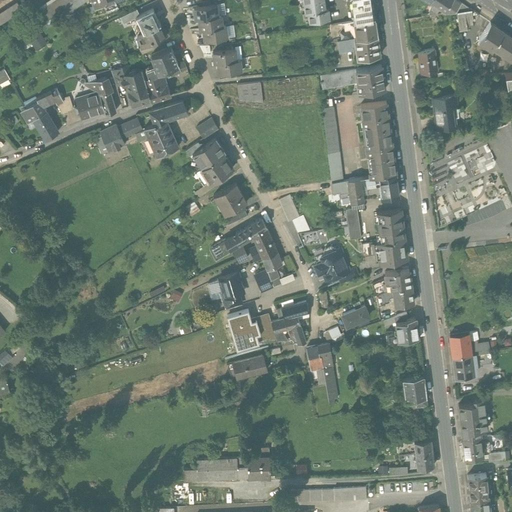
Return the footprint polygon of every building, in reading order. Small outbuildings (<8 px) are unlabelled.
[(28,0),(26,0),(19,5),(22,9),(31,3),(28,0)] [(53,13),(72,0),(51,0),(35,11),(46,28),(58,20),(53,13)] [(105,5),(113,1),(112,0),(90,0),(95,9),(105,5)] [(324,6),(323,0),(304,0),(303,0),(304,10),(307,10),(307,9),(325,7),(324,6)] [(348,0),(352,19),(374,16),(371,0),(348,0)] [(429,0),(433,2),(431,6),(436,9),(438,6),(444,10),(455,9),(455,8),(460,0),(459,0),(429,0)] [(471,7),(460,0),(455,8),(457,10),(471,8),(471,7)] [(0,23),(22,9),(19,5),(16,1),(0,11),(0,23)] [(117,7),(115,1),(113,1),(105,5),(108,11),(117,7)] [(195,17),(198,16),(217,14),(215,2),(193,5),(195,17)] [(327,6),(324,6),(325,7),(307,9),(307,10),(309,19),(329,16),(327,6)] [(136,17),(143,32),(160,24),(152,8),(139,14),(135,16),(136,17)] [(457,10),(456,10),(458,28),(467,27),(466,24),(472,23),(472,19),(471,8),(457,10)] [(139,14),(136,9),(120,16),(123,23),(136,17),(135,16),(139,14)] [(220,13),(217,14),(198,16),(199,28),(203,27),(222,25),(220,13)] [(374,16),(352,19),(343,20),(344,29),(349,28),(354,28),(355,36),(356,35),(376,33),(374,16)] [(478,39),(490,47),(502,29),(490,20),(478,39)] [(163,30),(160,24),(143,32),(136,35),(141,45),(141,46),(151,42),(151,41),(155,39),(156,40),(158,38),(159,39),(165,36),(166,34),(165,31),(163,30)] [(225,24),(222,25),(203,27),(204,38),(226,36),(225,24)] [(20,41),(25,48),(33,43),(37,49),(49,41),(40,28),(20,41)] [(511,35),(502,29),(490,47),(492,48),(493,46),(511,58),(511,35)] [(376,33),(356,35),(357,47),(355,47),(355,48),(356,56),(379,53),(376,33)] [(338,51),(355,48),(355,47),(357,47),(356,35),(355,36),(354,36),(337,38),(338,51)] [(154,47),(151,42),(141,46),(141,45),(138,46),(141,52),(154,47)] [(170,46),(151,54),(157,68),(154,69),(154,67),(153,67),(146,69),(149,77),(162,71),(164,78),(181,71),(187,69),(184,62),(178,65),(173,53),(170,46)] [(213,61),(217,60),(236,58),(234,47),(212,49),(213,61)] [(434,47),(417,50),(420,72),(437,70),(434,47)] [(239,58),(236,58),(217,60),(218,72),(230,70),(241,69),(239,58)] [(355,67),(357,81),(382,77),(381,63),(355,67)] [(126,65),(110,70),(116,86),(126,83),(132,104),(146,100),(145,98),(150,96),(147,89),(149,89),(145,79),(141,69),(129,73),(126,65)] [(322,85),(357,81),(355,67),(320,71),(322,85)] [(12,83),(4,70),(0,71),(0,85),(2,89),(12,83)] [(145,98),(146,100),(147,103),(170,95),(167,83),(166,83),(164,78),(162,71),(149,77),(145,79),(149,89),(147,89),(150,96),(145,98)] [(111,91),(107,77),(97,79),(89,81),(85,82),(84,85),(93,89),(98,90),(99,94),(109,91),(111,91)] [(384,88),(382,77),(357,81),(358,91),(384,88)] [(237,83),(239,97),(262,100),(260,80),(237,83)] [(45,110),(42,106),(54,100),(61,112),(67,110),(67,109),(63,100),(62,98),(56,88),(36,98),(37,101),(21,110),(28,121),(33,118),(45,110)] [(81,119),(104,111),(99,94),(98,90),(74,97),(81,119)] [(115,111),(109,91),(99,94),(104,111),(105,115),(115,111)] [(455,93),(432,96),(436,128),(454,125),(452,108),(458,107),(458,105),(457,105),(455,93)] [(69,95),(62,98),(63,100),(67,109),(72,107),(69,95)] [(360,103),(362,117),(387,113),(386,100),(360,103)] [(182,101),(149,111),(154,123),(154,124),(165,119),(166,120),(188,112),(182,101)] [(321,106),(331,180),(343,178),(333,104),(321,106)] [(58,131),(45,110),(33,118),(45,139),(58,131)] [(391,142),(387,113),(362,117),(365,146),(391,142)] [(19,122),(15,116),(8,120),(12,126),(19,122)] [(137,118),(117,126),(122,138),(142,129),(137,118)] [(196,127),(203,137),(218,128),(211,118),(196,127)] [(154,124),(154,123),(143,128),(145,130),(135,134),(139,142),(148,138),(156,156),(178,147),(166,120),(165,119),(154,124)] [(116,124),(99,131),(108,151),(125,144),(122,138),(117,126),(116,124)] [(102,154),(108,151),(99,131),(93,134),(102,154)] [(457,134),(434,153),(431,187),(445,188),(435,196),(437,201),(443,201),(443,192),(450,201),(436,206),(442,224),(463,216),(466,220),(466,213),(475,210),(476,198),(478,204),(481,204),(483,176),(471,181),(470,194),(454,200),(448,185),(451,184),(451,173),(458,181),(472,176),(472,175),(496,166),(485,136),(457,134)] [(199,147),(191,153),(192,153),(201,167),(223,152),(224,151),(214,137),(199,147)] [(189,155),(192,153),(191,153),(199,147),(196,142),(185,149),(189,155)] [(395,171),(391,142),(365,146),(370,175),(378,174),(395,171)] [(232,166),(223,152),(201,167),(193,172),(203,186),(232,166)] [(395,171),(378,174),(379,180),(381,196),(398,194),(395,171)] [(370,175),(360,176),(361,183),(366,184),(375,183),(379,180),(378,174),(370,175)] [(347,178),(350,199),(350,200),(363,198),(361,183),(360,176),(347,178)] [(347,178),(343,178),(331,180),(331,189),(339,188),(340,201),(350,199),(347,178)] [(235,182),(213,195),(224,214),(246,202),(235,182)] [(289,193),(278,198),(288,220),(299,215),(289,193)] [(364,205),(363,198),(350,200),(351,206),(345,207),(350,237),(360,236),(357,206),(364,205)] [(200,210),(193,201),(185,207),(191,216),(200,210)] [(377,210),(380,239),(404,236),(400,207),(377,210)] [(246,216),(244,211),(237,214),(236,212),(221,220),(224,226),(246,216)] [(224,239),(229,248),(252,235),(266,226),(261,217),(224,239)] [(252,235),(256,244),(262,257),(277,250),(266,226),(252,235)] [(407,256),(404,236),(380,239),(363,241),(364,253),(378,251),(379,259),(407,256)] [(216,255),(229,248),(224,239),(209,248),(210,250),(212,249),(216,255)] [(324,253),(316,256),(319,261),(314,263),(317,272),(322,270),(326,279),(338,274),(349,270),(349,269),(340,246),(336,248),(334,245),(331,243),(325,246),(323,249),(324,253)] [(247,256),(240,244),(232,248),(239,260),(247,256)] [(254,261),(262,257),(256,244),(248,248),(254,261)] [(262,257),(267,269),(273,285),(280,282),(279,278),(277,275),(278,275),(274,266),(282,262),(277,250),(262,257)] [(354,267),(349,269),(349,270),(338,274),(340,280),(357,274),(354,267)] [(390,287),(393,287),(410,285),(408,267),(384,271),(385,277),(386,281),(390,281),(390,287)] [(263,289),(273,285),(267,269),(254,274),(258,283),(260,282),(263,289)] [(224,295),(224,296),(239,292),(243,291),(238,271),(218,277),(220,283),(219,284),(221,290),(222,290),(224,295)] [(292,273),(279,278),(280,282),(281,284),(294,278),(292,273)] [(371,282),(375,293),(390,287),(390,281),(386,281),(385,277),(371,282)] [(413,301),(410,285),(393,287),(394,297),(395,304),(400,303),(400,305),(407,304),(406,302),(413,301)] [(394,297),(393,287),(390,287),(375,293),(377,305),(390,301),(389,297),(394,297)] [(329,306),(326,288),(319,291),(322,307),(329,306)] [(242,303),(239,292),(224,296),(224,295),(222,296),(226,308),(242,303)] [(280,307),(283,316),(293,314),(297,313),(308,311),(305,299),(280,307)] [(364,304),(341,313),(346,324),(368,316),(364,304)] [(273,331),(271,322),(269,314),(251,320),(248,308),(226,314),(236,349),(258,342),(258,340),(265,338),(276,338),(273,331)] [(395,321),(407,319),(406,317),(407,316),(406,310),(394,315),(395,321)] [(297,313),(293,314),(295,324),(292,325),(298,343),(305,341),(303,335),(307,334),(306,329),(301,329),(297,313)] [(273,331),(281,328),(286,326),(292,325),(295,324),(293,314),(283,316),(278,318),(271,322),(273,331)] [(417,336),(414,315),(407,316),(406,317),(407,319),(395,321),(396,332),(395,334),(392,331),(385,332),(386,340),(417,336)] [(337,325),(323,331),(326,340),(331,338),(333,343),(346,337),(343,331),(340,333),(337,325)] [(286,340),(281,328),(273,331),(276,338),(276,339),(286,340)] [(449,335),(452,356),(471,354),(469,341),(468,332),(449,335)] [(477,340),(469,341),(471,354),(474,353),(489,351),(499,349),(498,343),(499,343),(498,338),(487,339),(488,341),(477,343),(477,340)] [(329,341),(317,344),(318,355),(320,367),(331,365),(332,365),(329,341)] [(317,368),(320,367),(318,355),(317,344),(306,346),(310,369),(317,368)] [(12,358),(4,349),(0,352),(0,362),(3,366),(12,358)] [(490,360),(489,351),(474,353),(476,362),(490,360)] [(266,370),(262,354),(232,362),(236,377),(266,370)] [(473,374),(471,354),(452,356),(455,377),(473,374)] [(334,402),(333,397),(337,396),(331,365),(320,367),(322,382),(325,381),(328,403),(334,402)] [(402,377),(405,398),(425,396),(422,374),(402,377)] [(6,382),(5,380),(0,381),(0,395),(10,393),(6,383),(7,383),(7,382),(6,382)] [(426,404),(425,396),(405,398),(406,407),(426,404)] [(458,404),(462,437),(479,435),(479,429),(487,428),(483,397),(473,398),(474,402),(458,404)] [(200,402),(202,417),(207,416),(206,410),(210,410),(209,401),(200,402)] [(480,441),(479,435),(462,437),(464,458),(483,456),(482,453),(487,452),(490,452),(490,450),(492,448),(491,443),(488,442),(488,440),(480,441)] [(413,440),(415,453),(432,451),(430,438),(422,439),(422,436),(419,436),(419,439),(413,440)] [(261,457),(246,457),(247,477),(270,476),(269,447),(260,448),(261,457)] [(434,464),(432,451),(415,453),(417,466),(434,464)] [(487,452),(488,461),(505,460),(504,451),(490,452),(487,452)] [(183,480),(247,477),(246,457),(218,459),(207,459),(196,460),(196,468),(183,468),(183,480)] [(386,465),(378,465),(378,473),(386,473),(386,465)] [(467,474),(469,499),(488,497),(486,473),(467,474)] [(366,498),(365,486),(333,487),(334,488),(290,490),(291,501),(366,498)] [(469,499),(470,511),(489,511),(492,511),(492,504),(488,504),(488,497),(469,499)] [(418,506),(419,511),(439,511),(438,503),(418,506)]
